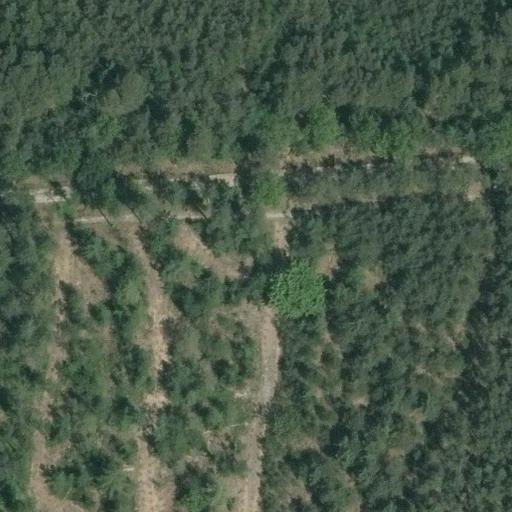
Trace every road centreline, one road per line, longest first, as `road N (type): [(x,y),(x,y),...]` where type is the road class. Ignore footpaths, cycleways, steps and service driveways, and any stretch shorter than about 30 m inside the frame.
road 1 (track): [(0,192),(511,157)]
road 2 (unknown): [(0,228),(511,202)]
